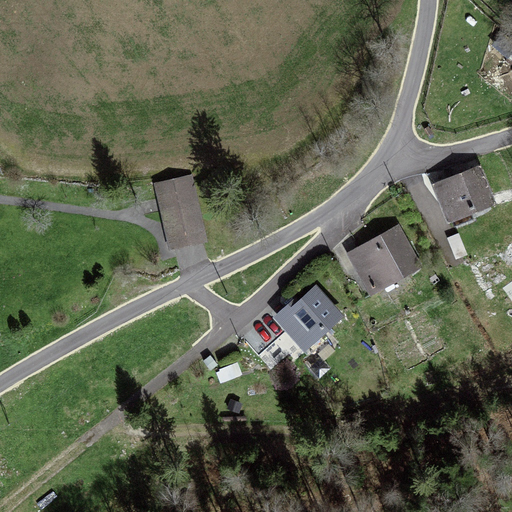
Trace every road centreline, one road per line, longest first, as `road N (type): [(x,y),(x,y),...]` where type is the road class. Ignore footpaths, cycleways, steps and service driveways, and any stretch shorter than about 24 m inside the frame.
road 1 (unclassified): [(0,384),(318,226),(353,196),(386,159),(402,118),(428,0)]
road 2 (track): [(353,196),(338,231),(239,323),(4,511)]
road 3 (track): [(511,382),(301,423),(151,394)]
